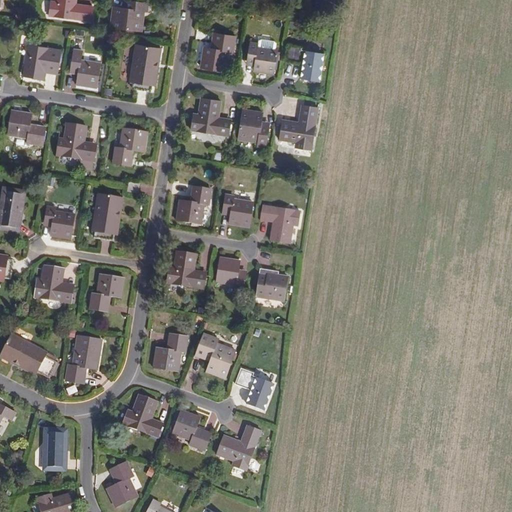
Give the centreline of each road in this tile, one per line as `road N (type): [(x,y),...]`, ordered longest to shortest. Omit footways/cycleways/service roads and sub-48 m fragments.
road 1 (residential): [(171,116),(2,90)]
road 2 (residential): [(150,267),(28,248)]
